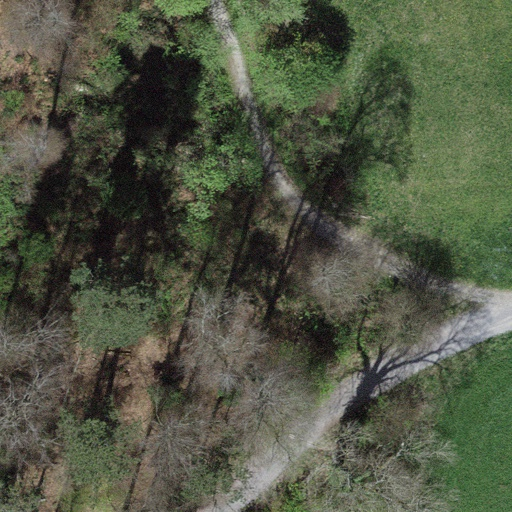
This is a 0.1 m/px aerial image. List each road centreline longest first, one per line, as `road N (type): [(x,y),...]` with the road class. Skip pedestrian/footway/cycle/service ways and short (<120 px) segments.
road 1 (track): [(507,312),(381,256),(292,200),(262,147),(213,0)]
road 2 (track): [(219,511),(384,372),(507,312)]
